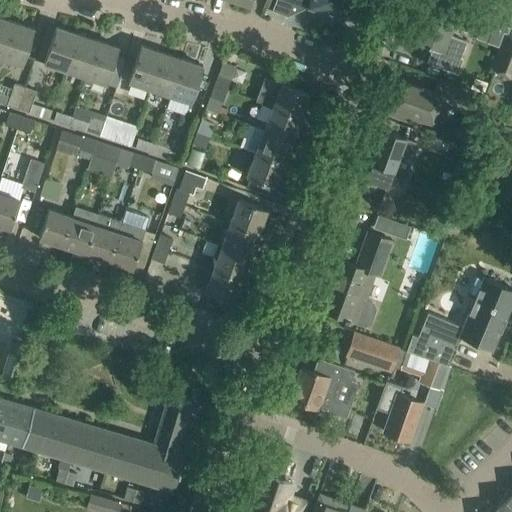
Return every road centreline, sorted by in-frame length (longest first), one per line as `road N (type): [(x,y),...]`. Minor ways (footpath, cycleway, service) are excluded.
road 1 (tertiary): [(262,353),(363,77)]
road 2 (residential): [(262,353),(0,267)]
road 3 (residential): [(101,0),(246,32),(363,77)]
road 4 (residential): [(434,511),(380,468),(240,422)]
